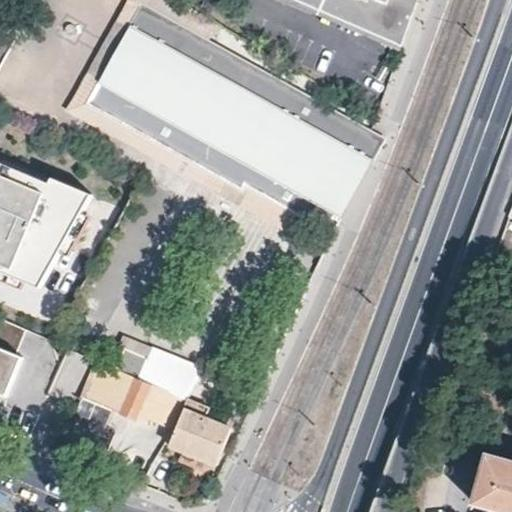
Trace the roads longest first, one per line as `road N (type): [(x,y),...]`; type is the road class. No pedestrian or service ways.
road 1 (primary): [(497,0),(303,511)]
road 2 (primary): [(511,60),(351,511)]
road 3 (primary): [(389,511),(511,165)]
